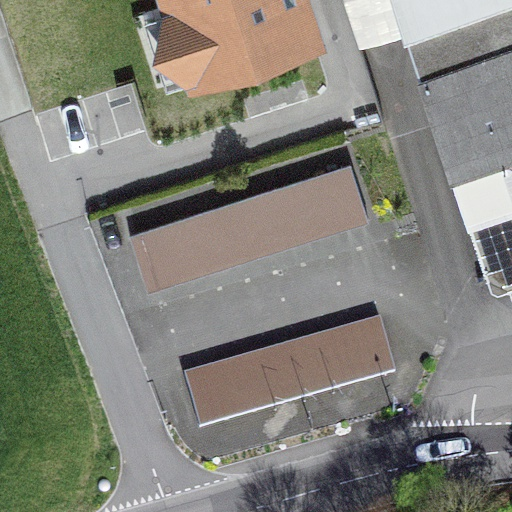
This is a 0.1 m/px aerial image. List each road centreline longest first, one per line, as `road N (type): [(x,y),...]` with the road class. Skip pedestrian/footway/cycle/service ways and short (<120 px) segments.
road 1 (residential): [(181,511),(39,173)]
road 2 (secondary): [(240,511),(458,459)]
